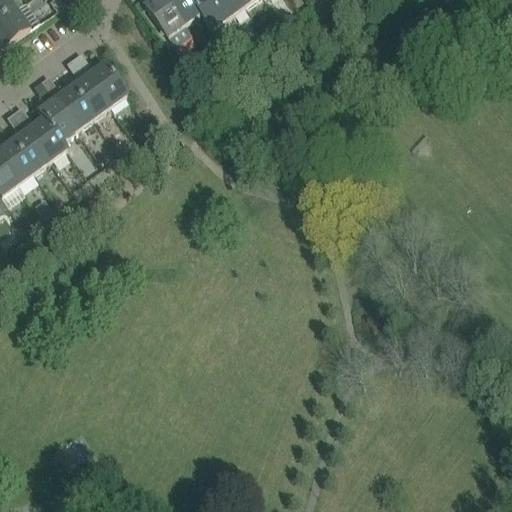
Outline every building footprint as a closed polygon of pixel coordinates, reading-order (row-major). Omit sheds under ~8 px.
[(0,0),(0,26),(15,15),(4,0),(0,0)] [(186,33),(162,0),(151,0),(156,5),(146,12),(176,53),(192,40),(187,32),(186,33)] [(190,5),(192,4),(188,0),(162,0),(186,33),(187,32),(202,21),(190,5)] [(231,25),(212,0),(197,0),(192,4),(190,5),(202,21),(214,37),(231,25)] [(247,13),(236,0),(212,0),(231,25),(247,13)] [(263,2),(261,0),(236,0),(247,13),(263,2)] [(17,17),(15,15),(0,26),(0,49),(2,52),(1,52),(3,54),(39,29),(26,10),(17,17)] [(81,59),(74,64),(110,114),(126,102),(103,70),(93,77),(81,59)] [(110,114),(74,64),(66,69),(79,87),(70,93),(94,126),(110,114)] [(94,126),(70,93),(61,100),(48,82),(41,87),(78,137),(94,126)] [(78,137),(41,87),(33,93),(46,111),(37,117),(42,125),(43,124),(61,149),(78,137)] [(67,156),(61,149),(43,124),(42,125),(34,131),(21,113),(14,118),(51,168),(67,156)] [(51,168),(14,118),(6,124),(19,141),(10,148),(34,180),(51,168)] [(34,180),(10,148),(1,154),(0,152),(0,167),(18,192),(34,180)] [(18,192),(0,167),(0,202),(1,204),(18,192)]
